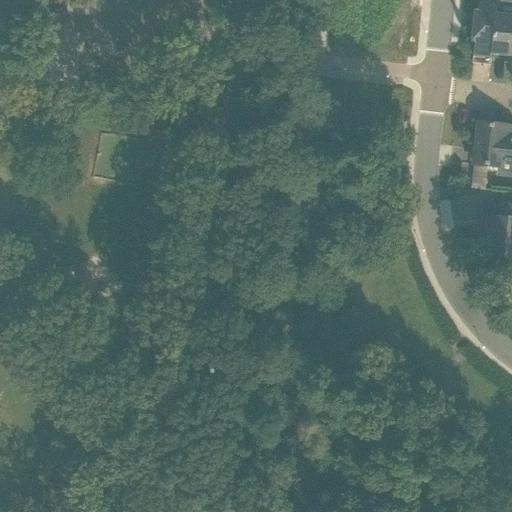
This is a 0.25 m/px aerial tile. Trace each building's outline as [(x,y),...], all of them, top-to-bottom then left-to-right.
[(491,56),(511,58),(511,7),(506,7),(506,8),(496,7),(496,0),(478,0),(471,64),(490,66),(491,56)] [(487,166),(492,167),(498,168),(498,162),(511,163),(511,128),(477,124),(472,165),(487,166)] [(472,165),(470,189),(484,190),(487,166),(472,165)] [(484,257),(511,259),(511,205),(501,204),(499,218),(488,217),(484,257)] [(254,460),(272,462),(274,447),(256,445),(254,460)]
